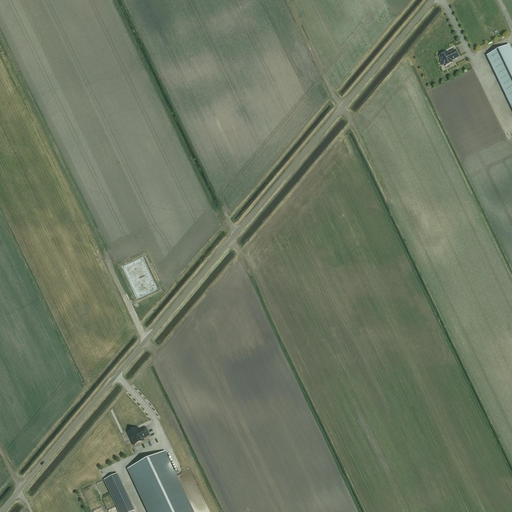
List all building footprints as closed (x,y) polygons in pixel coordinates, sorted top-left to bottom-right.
[(511,52),(509,46),(487,57),(511,109),(511,52)] [(458,58),(455,51),(448,55),(447,53),(445,54),(444,54),(442,55),(441,56),(440,57),(442,62),(441,62),(443,66),(444,66),(445,67),(452,63),(451,61),(458,58)] [(137,429),(128,433),(134,446),(143,441),(142,438),(145,436),(145,438),(149,436),(145,429),(139,432),(137,429)] [(192,511),(164,453),(128,469),(148,511),(192,511)] [(104,481),(118,511),(132,511),(135,511),(118,475),(104,481)]
